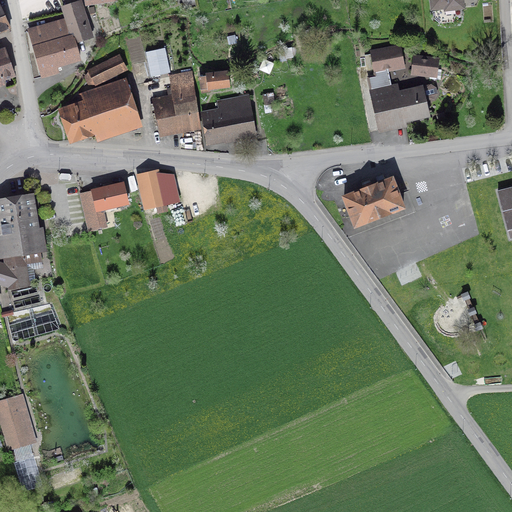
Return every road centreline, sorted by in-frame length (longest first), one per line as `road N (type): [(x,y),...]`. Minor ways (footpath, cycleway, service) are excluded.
road 1 (unclassified): [(284,186),(511,485)]
road 2 (residential): [(40,153),(224,167),(284,186)]
road 3 (residential): [(284,186),(336,158),(511,138)]
road 4 (residential): [(10,0),(40,153)]
